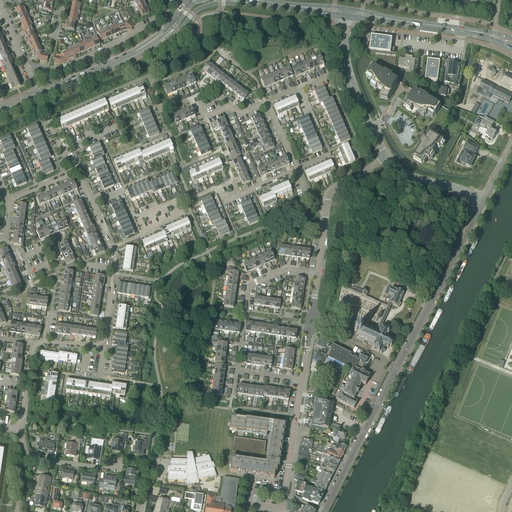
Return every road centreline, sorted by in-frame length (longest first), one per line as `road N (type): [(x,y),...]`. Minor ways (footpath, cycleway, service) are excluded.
road 1 (residential): [(357,444),(484,200)]
road 2 (residential): [(248,504),(283,504),(302,380)]
road 3 (residential): [(236,371),(249,285),(286,269),(318,273)]
road 4 (residential): [(150,465),(25,457),(19,429)]
road 5 (residential): [(33,344),(103,347),(114,267)]
road 6 (residential): [(382,150),(347,69),(346,28)]
